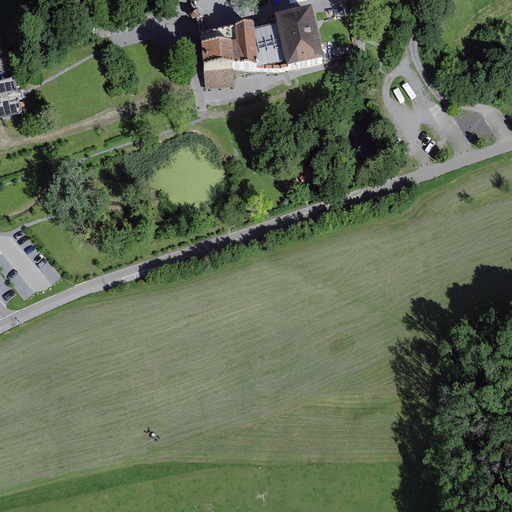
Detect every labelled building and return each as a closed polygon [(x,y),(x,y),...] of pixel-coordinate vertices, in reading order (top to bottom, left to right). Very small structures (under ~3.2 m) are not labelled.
[(323,62),(311,11),(277,20),(278,28),(286,68),(323,62)] [(245,70),(256,70),(253,33),(252,26),(236,30),(236,33),(218,37),(217,35),(205,38),(202,22),(199,22),(199,20),(199,17),(197,15),(194,15),(191,17),(191,19),(191,20),(193,22),(197,24),(204,73),(233,71),(245,70)] [(286,68),(278,28),(253,33),(256,70),(286,68)] [(233,71),(204,73),(205,92),(234,90),(233,71)] [(15,80),(0,83),(0,117),(23,111),(15,80)] [(306,169),(297,175),(303,183),(312,177),(306,169)]
